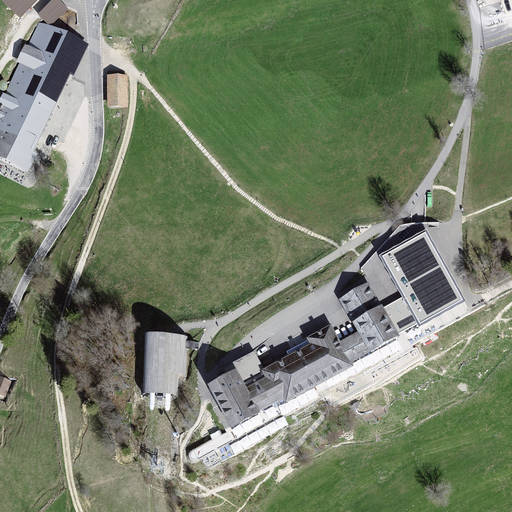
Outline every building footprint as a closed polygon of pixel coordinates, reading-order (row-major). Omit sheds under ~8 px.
[(0,0),(21,20),(40,0),(0,0)] [(58,0),(53,0),(39,14),(50,26),(67,9),(58,0)] [(89,46),(39,22),(27,47),(25,46),(16,64),(18,65),(4,94),(3,93),(0,99),(0,160),(28,174),(37,156),(33,154),(40,140),(56,106),(70,76),(74,78),(89,46)] [(128,76),(107,76),(107,108),(128,108),(128,76)] [(357,334),(340,343),(352,364),(369,355),(370,356),(400,339),(398,335),(416,325),(419,329),(466,303),(426,231),(379,257),(402,299),(383,309),(368,284),(338,300),(357,334)] [(352,364),(340,343),(331,327),(307,340),(307,341),(286,353),(289,356),(264,370),(254,353),(222,370),(227,378),(207,388),(231,431),(260,415),(260,414),(283,401),(286,405),(354,368),(352,364)] [(188,336),(145,335),(143,396),(150,397),(150,413),(154,413),(154,408),(165,408),(165,414),(170,414),(171,397),(178,398),(179,376),(187,377),(187,349),(195,350),(199,350),(199,346),(199,343),(188,342),(188,336)] [(12,382),(0,377),(0,396),(5,398),(12,382)]
